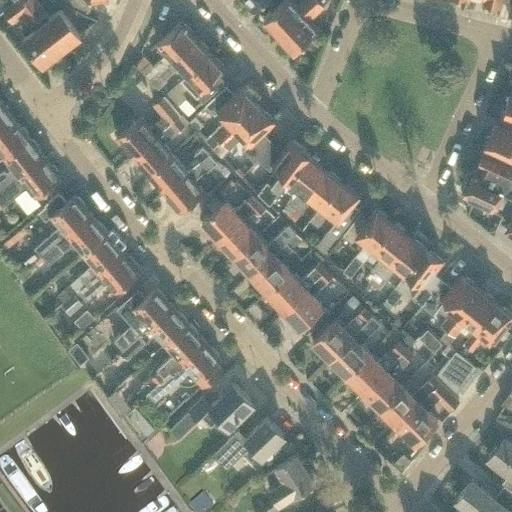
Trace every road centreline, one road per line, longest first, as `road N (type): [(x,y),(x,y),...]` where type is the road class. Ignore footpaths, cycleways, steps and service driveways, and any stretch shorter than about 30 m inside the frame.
road 1 (residential): [(400,509),(266,369),(42,107)]
road 2 (residential): [(423,204),(498,37)]
road 3 (residential): [(511,371),(400,509)]
road 4 (residential): [(313,110),(204,0)]
road 5 (residential): [(42,107),(112,52),(136,0)]
road 6 (residential): [(423,204),(313,110)]
road 7 (residential): [(498,37),(363,2)]
